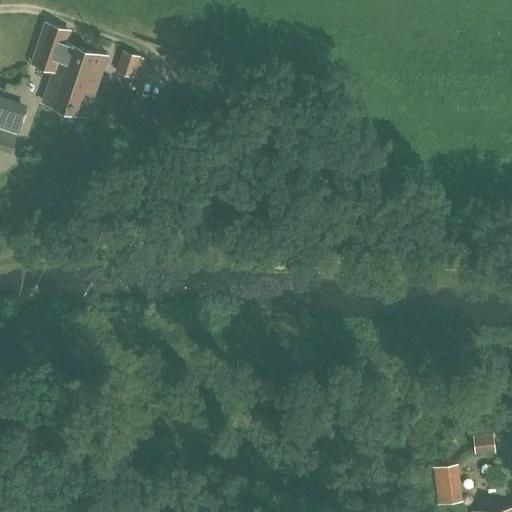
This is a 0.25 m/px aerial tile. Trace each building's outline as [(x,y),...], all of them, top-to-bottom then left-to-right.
[(54,71),(96,85),(106,55),(64,41),(54,71)] [(124,50),(118,70),(132,75),(139,55),(124,50)] [(96,85),(54,71),(44,101),(86,115),(96,85)] [(25,108),(0,99),(0,122),(18,129),(25,108)] [(493,435),(480,436),(474,436),(476,453),(494,452),(493,435)] [(455,464),(434,467),(439,503),(460,500),(455,464)]
